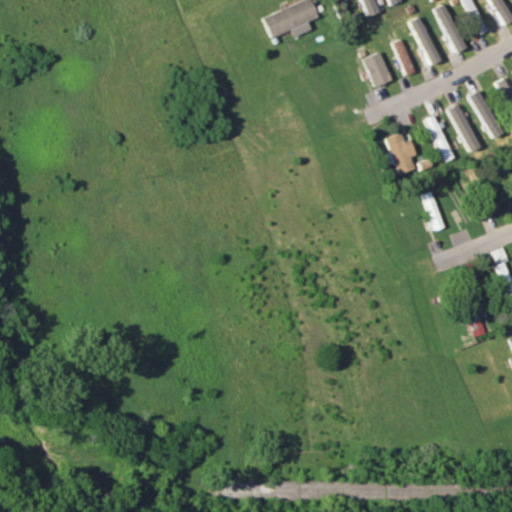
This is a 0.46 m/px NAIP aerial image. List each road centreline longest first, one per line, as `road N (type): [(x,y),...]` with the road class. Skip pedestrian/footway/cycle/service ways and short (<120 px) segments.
road 1 (residential): [(215,486),(511,487)]
road 2 (residential): [(392,101),(511,40)]
